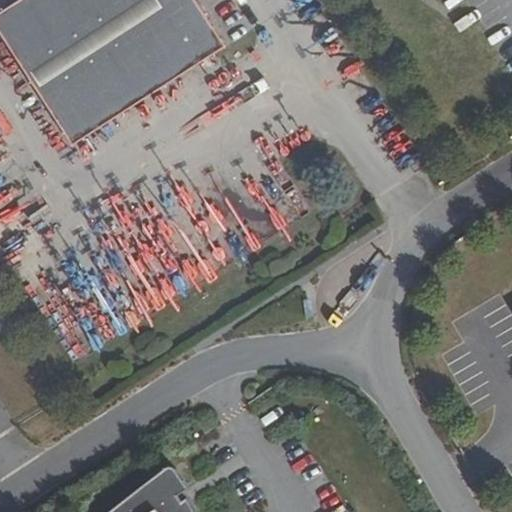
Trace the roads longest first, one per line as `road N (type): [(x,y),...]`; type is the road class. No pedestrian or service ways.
road 1 (unclassified): [(0,504),(234,356),(377,355)]
road 2 (unknown): [(104,180),(311,51)]
road 3 (unclassified): [(377,355),(384,306),(414,242),(511,172)]
road 4 (unknown): [(432,225),(311,51)]
road 5 (unclassified): [(377,355),(463,511)]
road 6 (unknown): [(0,91),(45,169),(72,181),(104,180)]
